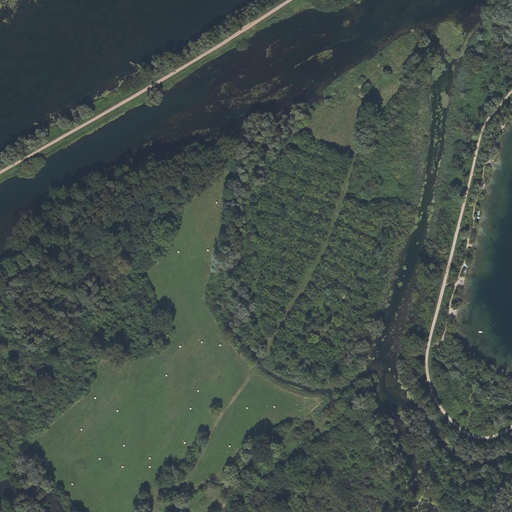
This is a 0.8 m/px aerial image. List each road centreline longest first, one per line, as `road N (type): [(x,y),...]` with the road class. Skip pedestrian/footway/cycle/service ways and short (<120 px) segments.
road 1 (track): [(351,149),(320,257),(192,474),(151,497),(154,511)]
road 2 (track): [(511,427),(487,438),(463,432),(434,399),(427,352),(482,128),(511,90)]
road 3 (track): [(0,172),(285,0)]
